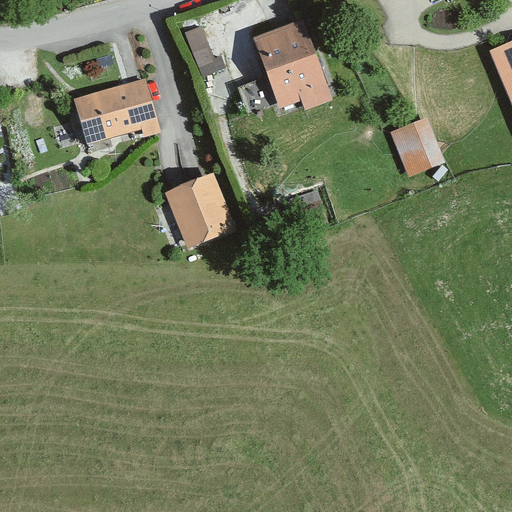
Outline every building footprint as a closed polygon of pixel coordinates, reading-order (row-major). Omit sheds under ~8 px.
[(200,27),(183,34),(201,78),(219,71),(200,27)] [(277,104),(324,89),(306,30),(259,44),(277,104)] [(511,50),(495,57),(511,102),(511,50)] [(261,76),(239,84),(249,110),(271,101),(261,76)] [(88,143),(157,122),(146,85),(77,106),(88,143)] [(422,122),(391,133),(406,175),(437,164),(422,122)] [(194,250),(235,233),(213,181),(172,199),(194,250)] [(295,234),(321,223),(311,201),(286,212),(295,234)]
